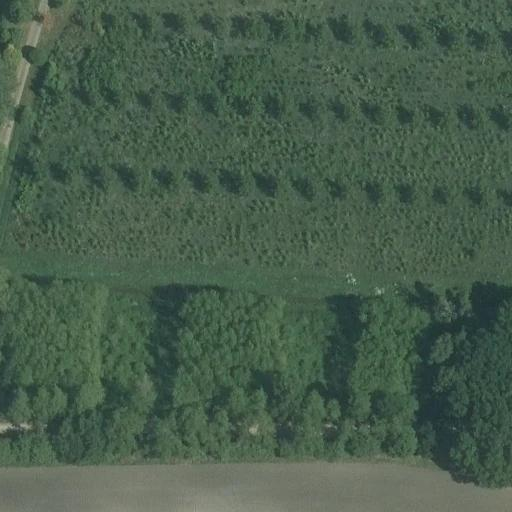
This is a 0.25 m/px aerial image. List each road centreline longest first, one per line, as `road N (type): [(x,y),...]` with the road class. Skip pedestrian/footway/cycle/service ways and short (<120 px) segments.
road 1 (track): [(511,444),(402,431),(0,432)]
road 2 (track): [(0,156),(41,0)]
